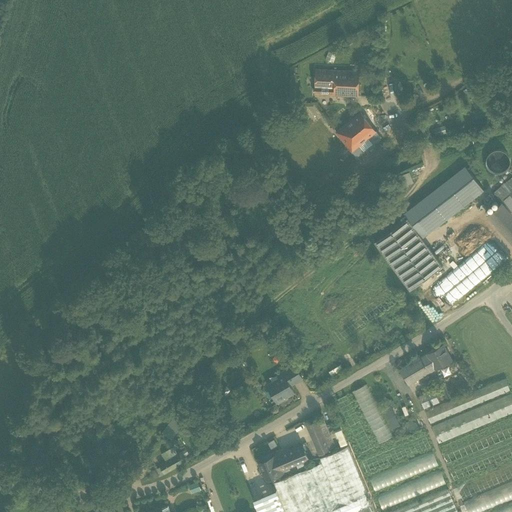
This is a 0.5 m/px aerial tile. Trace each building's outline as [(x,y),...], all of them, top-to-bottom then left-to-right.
[(359,71),(316,69),(315,93),(358,95),(359,71)] [(374,118),(365,108),(360,112),(368,123),(374,118)] [(360,112),(336,132),(352,151),(376,132),(371,126),(368,123),(360,112)] [(376,132),(352,151),(356,156),(380,137),(376,132)] [(506,150),(488,152),(489,166),(494,165),(495,172),(508,171),(506,150)] [(465,167),(433,191),(452,215),(484,190),(465,167)] [(511,177),(494,193),(502,203),(511,194),(511,177)] [(452,215),(433,191),(409,210),(412,214),(428,234),(452,215)] [(511,194),(502,203),(511,214),(511,194)] [(511,214),(502,203),(486,215),(511,244),(511,214)] [(428,234),(412,214),(407,218),(422,238),(428,234)] [(422,238),(407,218),(375,242),(410,290),(442,266),(422,238)] [(473,252),(440,277),(457,299),(508,260),(477,220),(459,234),(473,252)] [(416,321),(407,326),(410,332),(419,326),(416,321)] [(442,344),(426,354),(436,369),(436,370),(452,361),(442,344)] [(427,354),(399,370),(408,384),(436,369),(427,354)] [(301,376),(294,364),(287,368),(294,380),(301,376)] [(294,380),(287,368),(279,374),(281,377),(267,385),(277,402),(278,401),(278,402),(286,398),(285,396),(294,392),(290,385),(291,382),(294,380)] [(506,378),(425,411),(431,424),(510,391),(506,378)] [(444,382),(433,387),(434,389),(439,402),(440,403),(450,398),(444,382)] [(374,385),(358,392),(381,447),(397,440),(374,385)] [(434,389),(419,395),(424,408),(439,402),(434,389)] [(511,397),(511,393),(432,426),(439,444),(511,414),(511,397)] [(355,394),(338,400),(361,455),(377,448),(355,394)] [(511,416),(440,446),(454,481),(511,456),(511,416)] [(327,429),(322,417),(317,419),(322,431),(327,429)] [(317,419),(306,424),(318,454),(330,450),(322,431),(317,419)] [(348,445),(338,422),(332,425),(341,447),(348,445)] [(425,433),(363,459),(369,473),(431,448),(425,433)] [(257,459),(279,453),(275,440),(253,446),(257,459)] [(302,445),(275,457),(281,470),(296,464),(298,468),(306,465),(306,464),(304,460),(308,459),(302,445)] [(173,446),(160,452),(163,458),(175,452),(173,446)] [(375,511),(348,447),(319,459),(321,463),(274,483),(286,511),(375,511)] [(432,451),(370,477),(377,493),(439,467),(432,451)] [(178,455),(159,465),(163,474),(183,463),(178,455)] [(275,456),(259,463),(267,479),(282,473),(281,470),(275,457),(275,456)] [(511,463),(457,486),(464,503),(511,483),(511,463)] [(440,471),(379,497),(384,511),(386,511),(447,486),(440,471)] [(511,483),(464,503),(467,511),(489,511),(511,502),(511,483)] [(457,511),(448,488),(391,511),(457,511)] [(511,511),(511,502),(489,511),(511,511)]
